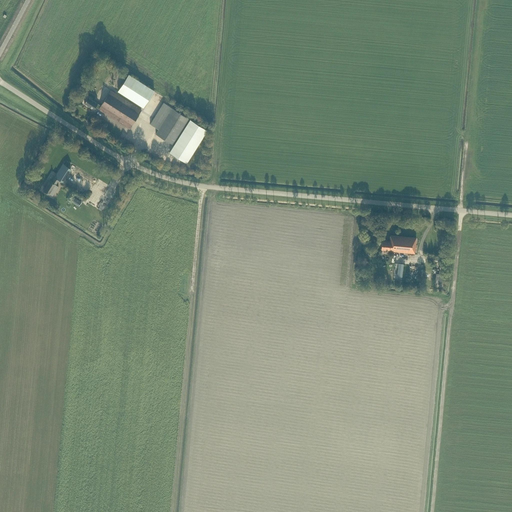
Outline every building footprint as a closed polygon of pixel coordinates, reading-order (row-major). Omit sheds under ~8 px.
[(118,91),(143,107),(154,90),(128,74),(118,91)] [(98,109),(129,129),(141,110),(111,90),(101,105),(98,103),(88,97),(84,102),(94,109),(96,107),(99,109),(98,109)] [(158,129),(155,134),(173,145),(190,119),(189,119),(163,102),(150,124),(158,129)] [(186,163),(207,130),(190,119),(173,145),(169,152),(186,163)] [(64,164),(57,174),(64,179),(71,169),(64,164)] [(50,181),(44,190),(49,194),(50,194),(53,195),(58,187),(55,185),(56,184),(58,180),(54,177),(52,182),(50,181)] [(389,251),(414,253),(416,237),(390,235),(390,241),(381,241),(381,249),(389,250),(389,251)]
